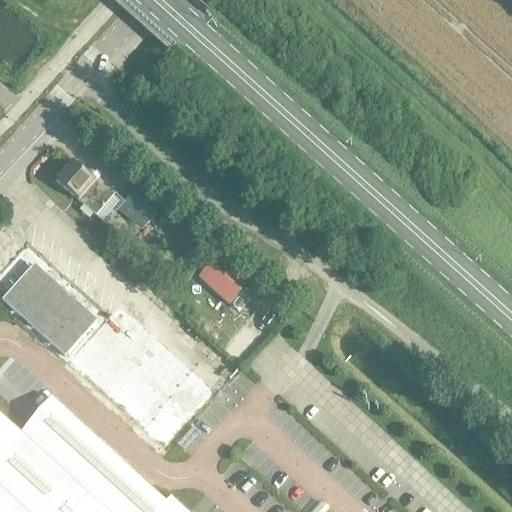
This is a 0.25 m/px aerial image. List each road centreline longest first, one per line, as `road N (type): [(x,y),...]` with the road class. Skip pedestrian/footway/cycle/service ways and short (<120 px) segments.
road 1 (unclassified): [(77,77),(197,186),(305,258),(511,421)]
road 2 (secondary): [(511,318),(158,0)]
road 3 (unknown): [(0,178),(126,290)]
